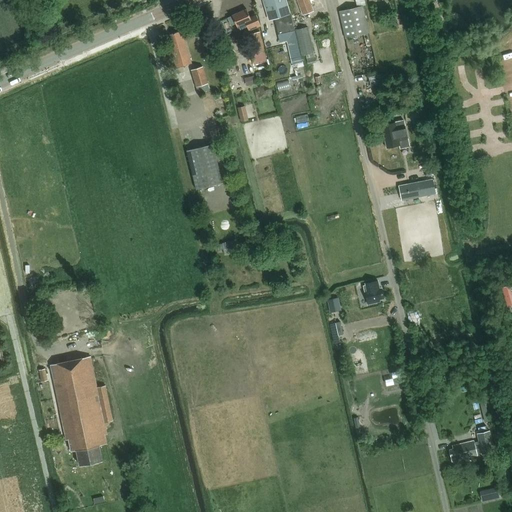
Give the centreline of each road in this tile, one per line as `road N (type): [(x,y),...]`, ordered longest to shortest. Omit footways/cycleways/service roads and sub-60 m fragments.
road 1 (unclassified): [(444,511),(329,0)]
road 2 (secondary): [(0,83),(177,6)]
